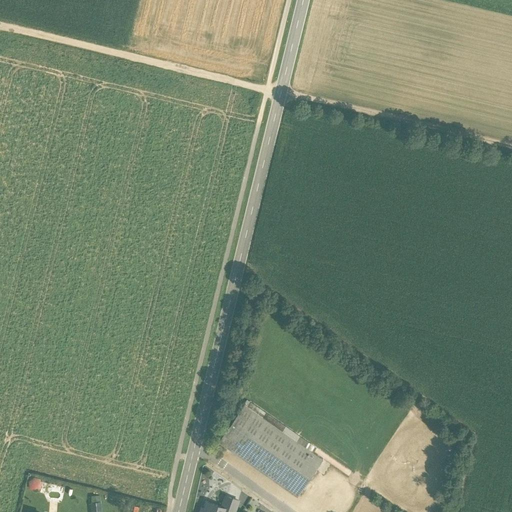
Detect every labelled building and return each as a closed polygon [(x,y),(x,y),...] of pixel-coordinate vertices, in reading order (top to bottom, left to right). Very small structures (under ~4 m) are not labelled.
[(322,458),(244,402),(218,439),(296,495),(322,458)] [(37,475),(28,473),(25,487),(34,489),(37,475)] [(34,489),(25,487),(22,498),(33,500),(34,489)] [(233,511),(238,500),(226,495),(222,506),(227,508),(225,511),(233,511)] [(101,511),(100,501),(90,502),(91,511),(101,511)] [(222,506),(211,502),(208,510),(202,508),(200,511),(225,511),(227,508),(222,506)] [(139,511),(157,511),(159,506),(141,503),(139,511)]
